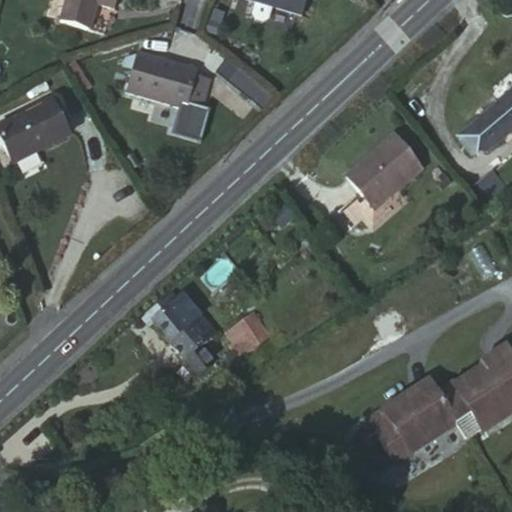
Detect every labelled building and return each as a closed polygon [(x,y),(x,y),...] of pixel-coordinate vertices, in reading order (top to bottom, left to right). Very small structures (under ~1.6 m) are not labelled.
[(81,0),(72,35),(102,43),(109,17),(127,22),(133,0),(81,0)] [(284,20),(316,29),(323,0),(249,0),(247,9),(268,15),(265,28),(268,34),(275,36),(280,33),(284,20)] [(511,0),(507,0),(498,8),(507,21),(511,16),(511,0)] [(147,60),(135,101),(196,119),(198,112),(213,117),(221,88),(206,84),(208,78),(147,60)] [(235,68),(225,82),(261,109),(271,95),(235,68)] [(511,108),(466,147),(480,165),(492,156),(497,161),(511,149),(511,108)] [(59,111),(4,144),(22,174),(77,140),(59,111)] [(404,148),(387,161),(391,168),(363,192),(385,219),(432,180),(404,148)] [(391,168),(387,161),(358,185),(363,192),(391,168)] [(511,196),(500,183),(482,194),(499,215),(511,205),(511,196)] [(190,305),(160,331),(208,384),(222,372),(208,357),(225,343),(190,305)] [(247,330),(265,352),(277,343),(257,322),(247,330)] [(254,360),(265,352),(247,330),(236,339),(254,360)] [(393,419),(377,430),(406,470),(478,424),(488,437),(511,421),(511,358),(488,374),(491,379),(461,398),(458,394),(448,403),(437,389),(421,400),(423,404),(395,423),(393,419)] [(81,447),(68,456),(82,478),(96,469),(81,447)]
